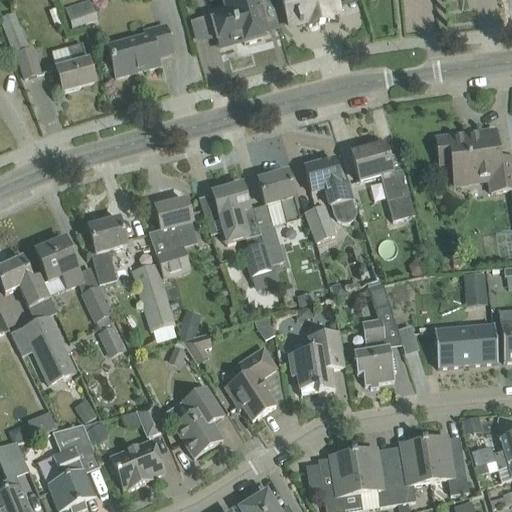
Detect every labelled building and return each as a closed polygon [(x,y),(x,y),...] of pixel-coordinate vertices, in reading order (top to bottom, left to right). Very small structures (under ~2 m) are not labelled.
[(227,13),(210,18),(211,19),(217,41),(219,50),(243,43),(244,47),(261,42),(260,38),(267,36),(265,28),(277,25),(269,0),(251,0),(241,3),(226,8),(227,13)] [(281,0),(290,29),(298,27),(298,28),(302,27),(302,26),(308,24),(309,29),(329,23),(328,17),(329,17),(337,15),(336,11),(332,0),(281,0)] [(72,29),(96,21),(90,2),(65,11),(72,29)] [(30,54),(15,17),(0,21),(15,58),(16,57),(24,83),(40,78),(32,53),(30,54)] [(115,81),(159,69),(157,60),(172,56),(164,26),(142,32),(143,39),(106,49),(115,81)] [(63,96),(94,87),(83,46),(52,55),(56,70),(63,96)] [(511,159),(499,162),(495,133),(477,136),(478,143),(468,145),(467,137),(436,141),(439,170),(452,168),(455,190),(488,186),(489,197),(511,194),(511,159)] [(371,152),(370,149),(366,147),(355,150),(352,154),(353,157),(352,158),(359,185),(380,180),(392,226),(415,220),(409,199),(402,173),(391,176),(383,149),(371,152)] [(304,171),(310,190),(311,196),(325,192),(330,208),(330,209),(352,203),(354,203),(349,183),(347,183),(348,185),(341,187),(334,163),(319,167),(316,162),(306,165),(306,171),(304,171)] [(287,176),(258,184),(263,203),(265,209),(265,210),(281,206),(286,226),(286,227),(300,223),(294,203),(295,203),(293,195),(287,176)] [(247,208),(242,189),(228,192),(225,189),(214,192),(214,196),(212,197),(217,216),(219,222),(220,221),(227,248),(260,238),(263,248),(243,254),(251,281),(271,275),(270,270),(272,269),(259,231),(253,212),(249,213),(247,208)] [(174,231),(191,226),(186,204),(155,212),(161,234),(162,234),(168,256),(180,253),(174,231)] [(317,247),(335,241),(324,211),(306,218),(317,247)] [(99,290),(117,285),(109,257),(127,252),(119,222),(88,231),(95,257),(91,259),(96,278),(99,290)] [(270,228),(259,231),(272,269),(284,266),(274,230),(273,227),(270,228)] [(82,286),(72,262),(64,243),(35,255),(43,274),(48,286),(62,280),(67,292),(82,286)] [(163,284),(190,276),(183,252),(180,253),(168,256),(156,260),(163,284)] [(49,320),(55,317),(38,281),(32,284),(22,261),(10,267),(9,264),(6,263),(0,265),(0,287),(5,298),(19,291),(36,327),(23,333),(21,330),(10,336),(22,361),(33,355),(49,390),(75,378),(49,320)] [(151,335),(174,328),(155,267),(132,274),(151,335)] [(504,280),(511,279),(511,270),(503,272),(504,280)] [(465,309),(487,308),(485,276),(464,277),(465,309)] [(288,287),(281,289),(284,301),(292,299),(288,287)] [(339,287),(331,289),(335,302),(348,299),(346,293),(346,291),(339,287)] [(386,351),(385,343),(400,341),(383,289),(369,294),(378,323),(362,326),(366,354),(353,357),(357,379),(363,378),(365,390),(394,385),(393,376),(396,375),(394,362),(391,363),(389,351),(386,351)] [(110,328),(113,327),(114,326),(110,318),(97,291),(83,298),(95,325),(100,333),(110,328)] [(313,298),(298,301),(299,310),(315,307),(313,298)] [(113,327),(110,328),(112,332),(98,338),(110,362),(127,354),(115,330),(113,327)] [(406,355),(418,352),(412,328),(399,331),(406,355)] [(503,366),(511,364),(511,328),(500,330),(503,366)] [(438,372),(467,369),(497,366),(493,329),(492,329),(434,335),(436,352),(438,372)] [(334,395),(331,374),(345,372),(342,352),(339,335),(308,340),(310,354),(288,358),(289,361),(292,380),(297,379),(300,394),(317,392),(318,397),(334,395)] [(197,369),(208,362),(204,354),(211,352),(207,338),(182,345),(197,369)] [(252,425),(276,410),(259,384),(276,372),(263,352),(239,368),(246,378),(225,391),(240,415),(243,413),(252,425)] [(194,462),(217,448),(223,444),(212,427),(224,420),(205,391),(183,405),(191,418),(173,430),(194,462)] [(146,442),(164,434),(153,408),(136,415),(146,442)] [(45,434),(56,430),(51,417),(39,422),(45,434)] [(482,435),(479,420),(461,424),(464,438),(482,435)] [(83,473),(77,457),(92,451),(83,429),(52,437),(60,457),(52,460),(61,483),(47,488),(51,498),(56,511),(69,511),(70,511),(69,511),(85,511),(87,511),(84,506),(96,501),(93,496),(84,473),(83,473)] [(484,460),(486,468),(496,465),(511,460),(511,437),(500,441),(504,454),(484,460)] [(439,442),(434,438),(423,440),(430,488),(448,485),(451,500),(468,497),(463,465),(460,445),(448,447),(447,441),(439,442)] [(398,511),(406,511),(406,507),(415,506),(413,490),(430,488),(423,440),(411,442),(408,447),(400,449),(401,455),(389,457),(397,509),(398,511)] [(165,477),(157,459),(151,445),(110,462),(111,466),(108,467),(112,476),(115,476),(123,494),(127,493),(127,494),(152,484),(152,482),(165,477)] [(0,511),(28,511),(13,474),(26,469),(17,446),(0,450),(0,466),(7,483),(1,486),(5,495),(0,497),(0,511)] [(368,454),(363,450),(352,452),(362,510),(362,511),(376,511),(380,511),(397,509),(389,457),(378,459),(377,453),(368,454)] [(362,511),(362,510),(352,452),(341,454),(338,459),(329,460),(330,467),(306,471),(310,500),(323,498),(325,511),(362,511)] [(511,460),(496,465),(496,466),(498,473),(508,470),(511,481),(511,460)] [(489,476),(486,468),(473,471),(476,480),(489,476)] [(511,496),(503,499),(505,508),(511,505),(511,496)] [(283,511),(274,511),(266,497),(255,504),(253,501),(241,508),(243,511),(241,511),(289,511),(287,509),(283,511)]
